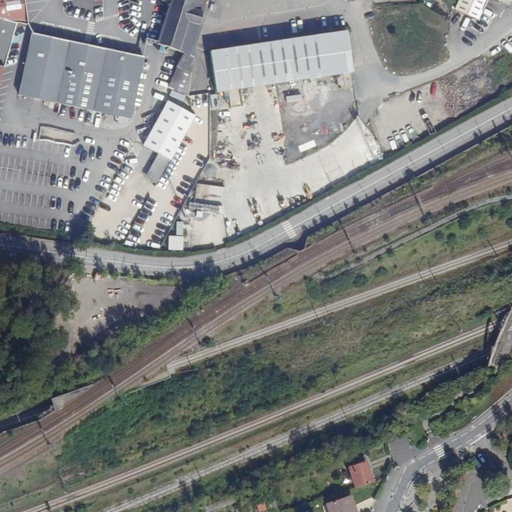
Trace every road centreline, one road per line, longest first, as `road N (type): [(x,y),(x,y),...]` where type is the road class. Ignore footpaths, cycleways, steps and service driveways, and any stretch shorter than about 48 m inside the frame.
road 1 (residential): [(0,245),(153,265),(241,254),(511,103)]
road 2 (tertiary): [(392,511),(410,471),(477,431)]
